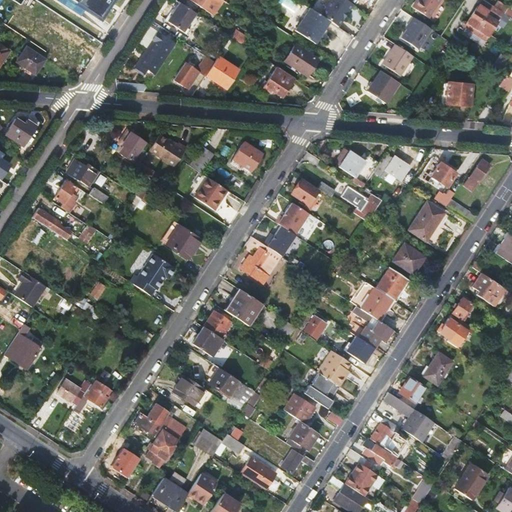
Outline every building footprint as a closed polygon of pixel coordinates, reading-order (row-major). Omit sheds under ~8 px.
[(81,0),(76,8),(99,23),(114,0),(81,0)] [(199,0),(202,2),(199,7),(213,16),(222,1),(220,0),(187,0),(193,3),(195,0),(199,0)] [(353,5),(344,0),(330,0),(326,0),(324,4),(325,7),(321,14),(330,20),(339,26),(353,5)] [(419,0),(414,9),(429,19),(440,0),(419,0)] [(483,1),(468,24),(464,22),(462,26),(468,29),(465,34),(471,37),(474,33),(487,41),(490,35),(504,15),(483,1)] [(21,4),(12,18),(18,22),(27,8),(21,4)] [(180,4),(169,22),(184,32),(196,14),(180,4)] [(321,14),(310,7),(295,31),(315,44),(320,35),(318,34),(323,28),(325,29),(330,20),(321,14)] [(410,26),(401,39),(418,50),(431,30),(413,18),(408,25),(410,26)] [(176,44),(158,32),(152,41),(154,42),(136,69),(145,74),(147,70),(155,75),(176,44)] [(231,37),(243,45),(246,41),(234,33),(231,37)] [(52,57),(70,68),(82,49),(64,38),(52,57)] [(246,41),(243,45),(249,49),(252,43),(247,40),(246,41)] [(154,42),(152,41),(133,70),(143,76),(145,74),(136,69),(154,42)] [(0,64),(9,50),(0,44),(0,64)] [(284,62),(307,77),(318,61),(295,45),(284,62)] [(395,45),(381,66),(400,78),(413,57),(395,45)] [(18,61),(36,74),(46,59),(27,47),(18,61)] [(501,55),(493,67),(499,71),(507,59),(501,55)] [(174,79),(188,88),(200,70),(207,74),(215,62),(206,57),(198,69),(186,61),(174,79)] [(207,74),(205,76),(225,89),(237,72),(217,59),(215,62),(207,74)] [(276,67),(263,88),(269,92),(271,90),(282,98),(294,79),(276,67)] [(381,72),(367,93),(385,104),(398,84),(381,72)] [(511,80),(511,79),(506,76),(499,86),(506,90),(511,80)] [(446,104),(472,106),(474,85),(448,82),(448,84),(447,83),(446,95),(447,95),(446,104)] [(4,134),(22,146),(34,126),(25,119),(24,121),(22,120),(16,118),(15,119),(14,118),(4,134)] [(124,150),(120,157),(130,163),(135,156),(142,161),(148,151),(149,149),(136,140),(131,138),(128,135),(119,147),(124,150)] [(148,151),(172,168),(186,148),(177,142),(175,146),(158,136),(149,149),(148,151)] [(232,160),(249,172),(261,155),(243,143),(232,160)] [(200,147),(188,166),(201,174),(214,155),(200,147)] [(349,151),(339,167),(355,178),(365,162),(349,151)] [(379,163),(373,172),(383,178),(387,173),(401,181),(409,168),(392,157),(392,158),(386,153),(379,163)] [(365,162),(355,178),(353,183),(360,187),(362,189),(373,172),(379,163),(370,157),(365,162)] [(425,173),(448,188),(457,174),(440,163),(440,164),(433,159),(425,173)] [(482,160),(470,178),(467,175),(465,179),(468,181),(466,184),(474,190),(491,166),(482,160)] [(75,163),(66,177),(77,184),(78,182),(87,188),(97,172),(88,166),(85,170),(75,163)] [(152,178),(155,180),(161,184),(164,180),(155,174),(152,178)] [(207,178),(194,198),(213,211),(226,191),(207,178)] [(72,199),(74,196),(68,192),(72,187),(62,181),(52,197),(61,203),(59,206),(67,211),(74,201),(72,199)] [(317,192),(300,181),(291,196),(306,205),(305,208),(309,210),(317,198),(314,196),(317,192)] [(140,183),(132,195),(141,201),(147,192),(149,189),(140,183)] [(316,189),(330,198),(333,192),(320,183),(316,189)] [(340,197),(361,210),(357,216),(367,222),(373,214),(381,201),(371,195),(367,201),(364,199),(364,198),(347,187),(340,197)] [(87,196),(101,204),(105,198),(92,189),(87,196)] [(141,201),(152,209),(158,200),(147,192),(141,201)] [(443,195),(438,203),(445,208),(450,201),(450,200),(443,195)] [(445,208),(472,225),(476,219),(450,201),(445,208)] [(298,208),(291,203),(282,217),(280,216),(275,223),(280,226),(294,235),(308,214),(298,208)] [(408,231),(426,243),(444,214),(427,203),(408,231)] [(54,219),(38,209),(32,218),(48,228),(67,241),(71,234),(59,226),(61,224),(54,219)] [(94,230),(87,225),(80,237),(87,241),(94,230)] [(178,226),(165,246),(187,260),(200,240),(178,226)] [(267,238),(263,245),(272,251),(280,257),(281,257),(294,236),(294,235),(280,226),(271,241),(267,238)] [(511,235),(508,232),(494,253),(511,264),(511,235)] [(249,256),(240,269),(262,284),(280,257),(272,251),(250,237),(244,247),(252,253),(254,250),(257,250),(252,257),(249,256)] [(391,262),(413,276),(425,258),(403,243),(391,262)] [(152,255),(146,264),(169,279),(175,270),(152,255)] [(469,267),(479,274),(491,281),(494,275),(473,261),(469,267)] [(168,280),(169,279),(146,264),(137,278),(134,276),(129,283),(150,297),(155,290),(156,291),(162,282),(161,281),(163,277),(168,280)] [(389,268),(375,290),(391,301),(393,301),(407,280),(389,268)] [(23,283),(14,297),(31,308),(45,287),(24,273),(19,280),(23,283)] [(471,287),(477,291),(475,294),(492,306),(503,289),(491,281),(479,274),(471,287)] [(89,296),(95,300),(104,288),(97,283),(89,296)] [(373,289),(359,309),(373,318),(378,321),(391,301),(375,290),(373,289)] [(238,290),(224,311),(247,326),(261,305),(238,290)] [(450,314),(461,321),(463,319),(460,317),(468,304),(460,299),(450,314)] [(351,312),(369,324),(373,318),(359,309),(355,306),(351,312)] [(308,311),(296,328),(300,331),(303,333),(305,330),(303,329),(312,315),(308,311)] [(213,312),(203,328),(219,338),(229,322),(224,319),(226,315),(222,313),(220,316),(213,312)] [(304,331),(313,337),(323,322),(314,316),(304,331)] [(442,326),(437,333),(446,340),(445,341),(455,348),(464,334),(467,337),(472,329),(458,320),(455,325),(446,319),(442,326)] [(284,320),(276,332),(288,341),(296,328),(284,320)] [(364,328),(358,339),(373,349),(380,338),(384,341),(391,330),(378,321),(371,332),(364,328)] [(203,328),(191,345),(211,358),(222,341),(219,338),(203,328)] [(18,334),(4,355),(26,370),(41,346),(34,341),(34,342),(31,340),(30,342),(18,334)] [(342,375),(350,364),(331,351),(316,372),(318,373),(339,387),(345,377),(342,375)] [(421,376),(436,386),(451,362),(436,353),(421,376)] [(350,364),(362,372),(365,366),(354,358),(350,364)] [(511,378),(511,363),(502,379),(509,384),(511,378)] [(218,369),(208,384),(228,398),(238,382),(218,369)] [(339,387),(318,373),(309,386),(308,386),(303,394),(327,410),(332,402),(330,400),(339,387)] [(183,375),(172,391),(193,405),(204,389),(183,375)] [(408,377),(398,392),(412,402),(423,386),(408,377)] [(89,384),(83,394),(76,405),(72,411),(77,414),(86,400),(99,408),(105,400),(104,399),(110,390),(95,380),(92,386),(89,384)] [(56,393),(70,402),(71,401),(76,405),(83,394),(78,391),(78,390),(64,381),(56,393)] [(240,399),(246,402),(253,390),(247,387),(244,393),(238,390),(232,401),(238,404),(240,399)] [(429,420),(386,392),(383,398),(410,416),(401,430),(415,440),(419,443),(420,443),(433,423),(429,420)] [(293,395),(282,411),(295,419),(303,425),(314,408),(293,395)] [(155,404),(146,419),(139,415),(134,424),(152,436),(158,427),(159,428),(169,413),(155,404)] [(333,414),(329,420),(338,426),(342,420),(333,414)] [(383,418),(369,439),(381,446),(384,442),(395,426),(383,418)] [(169,419),(144,457),(150,460),(153,455),(163,461),(170,451),(172,452),(175,447),(174,446),(185,429),(169,419)] [(285,435),(307,450),(318,434),(303,425),(295,419),(285,435)] [(233,424),(226,435),(237,442),(244,431),(233,424)] [(395,426),(384,442),(387,445),(398,428),(395,426)] [(198,433),(192,443),(206,453),(213,443),(198,433)] [(220,443),(238,455),(244,446),(237,442),(226,435),(223,439),(220,443)] [(453,436),(440,456),(447,461),(460,441),(453,436)] [(145,438),(141,444),(146,447),(150,441),(145,438)] [(382,461),(381,463),(387,468),(388,466),(393,469),(398,461),(365,439),(360,446),(365,449),(362,453),(369,457),(372,454),(382,461)] [(345,455),(358,464),(366,469),(369,464),(365,461),(366,460),(349,449),(345,455)] [(280,467),(290,473),(301,457),(291,450),(280,467)] [(150,460),(160,467),(163,461),(153,455),(150,460)] [(301,462),(310,468),(314,462),(305,456),(301,462)] [(240,474),(261,488),(264,490),(275,474),(250,458),(240,474)] [(344,485),(345,485),(362,496),(375,475),(366,469),(358,464),(344,485)] [(453,489),(468,499),(475,488),(477,490),(486,475),(469,465),(453,489)] [(162,478),(151,495),(175,510),(186,494),(185,494),(191,484),(174,473),(168,482),(162,478)] [(200,474),(186,494),(202,504),(215,484),(200,474)] [(327,482),(338,489),(342,483),(331,476),(327,482)] [(429,481),(420,492),(425,495),(432,483),(429,481)] [(333,504),(344,511),(358,511),(366,500),(362,496),(345,485),(333,504)] [(494,508),(500,511),(504,511),(511,500),(511,491),(507,488),(498,501),(496,499),(494,502),(497,504),(494,508)] [(420,492),(415,502),(419,504),(425,495),(420,492)] [(222,494),(209,511),(233,511),(238,505),(222,494)] [(412,500),(408,507),(414,511),(419,504),(415,502),(412,500)]
